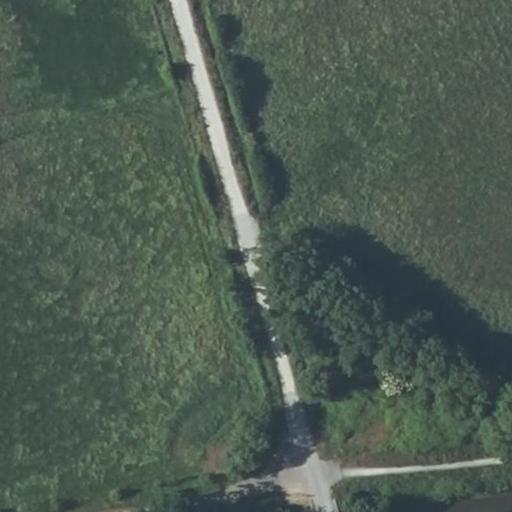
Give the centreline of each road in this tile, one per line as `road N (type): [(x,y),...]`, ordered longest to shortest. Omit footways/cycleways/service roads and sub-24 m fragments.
road 1 (track): [(511,453),(313,474)]
road 2 (track): [(313,474),(119,511)]
